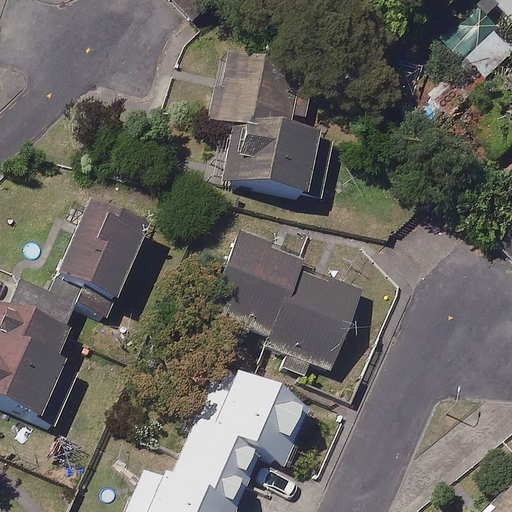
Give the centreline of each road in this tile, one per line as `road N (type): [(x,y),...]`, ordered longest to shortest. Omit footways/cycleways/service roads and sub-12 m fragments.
road 1 (residential): [(350,511),(427,340),(480,268)]
road 2 (residential): [(148,0),(0,142)]
